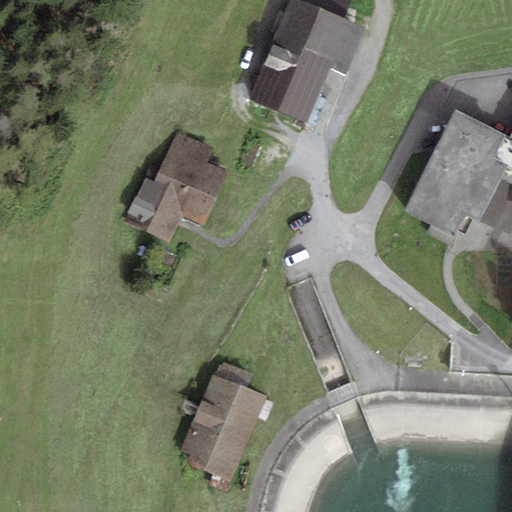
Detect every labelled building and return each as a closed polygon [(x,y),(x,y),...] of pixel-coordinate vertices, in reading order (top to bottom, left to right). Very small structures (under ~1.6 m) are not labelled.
[(363,29),(295,0),(290,0),(248,98),(307,122),(330,67),(345,73),(363,29)] [(501,178),(511,156),(511,140),(508,139),(455,112),(404,212),(455,238),(466,216),(478,222),(501,178)] [(145,179),(129,215),(144,222),(140,231),(167,243),(180,215),(203,225),(228,170),(207,161),(212,148),(176,132),(153,183),(145,179)] [(511,156),(501,178),(511,182),(511,156)] [(511,253),(497,253),(498,285),(511,284),(511,253)] [(260,401),(208,383),(176,472),(229,491),(260,401)]
